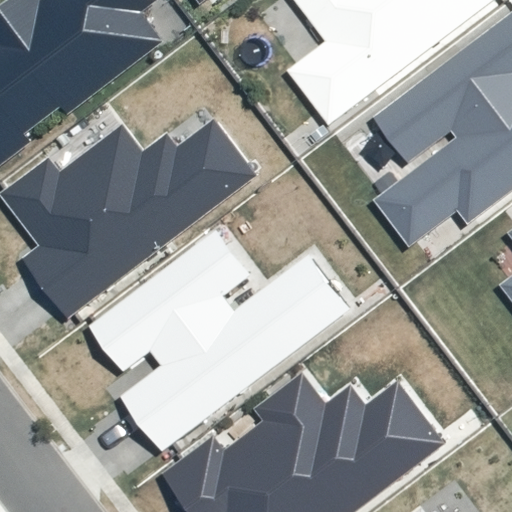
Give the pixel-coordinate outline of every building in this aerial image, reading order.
[(0,163),(2,167),(39,139),(35,134),(70,107),(77,116),(174,42),(152,14),(170,0),(14,0),(0,11),(0,163)] [(297,70),(338,124),(501,0),(307,0),(337,39),(297,70)] [(469,138),(386,201),(419,245),(465,210),(477,225),(511,198),(511,15),(380,115),(416,162),(461,128),(469,138)] [(58,157),(10,193),(49,245),(32,258),(78,319),(268,177),(222,117),(186,144),(176,131),(152,149),(132,123),(68,171),(58,157)] [(128,394),(170,451),(364,307),(323,252),(244,310),(235,297),(263,276),(230,232),(101,328),(131,369),(160,348),(171,363),(128,394)] [(232,451),(220,435),(171,472),(200,511),(360,511),(454,442),(408,381),(377,404),(359,380),(335,399),(313,370),(265,406),(275,419),(232,451)]
